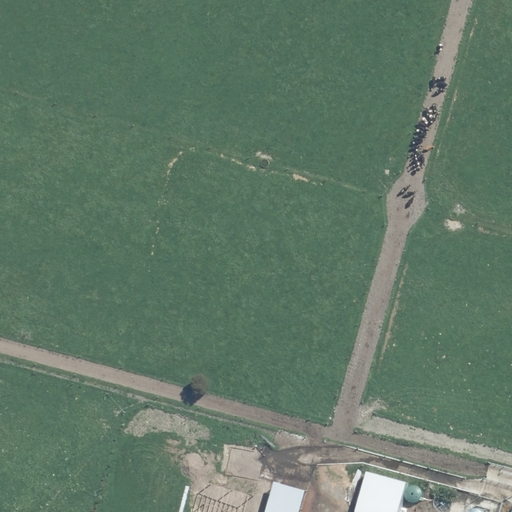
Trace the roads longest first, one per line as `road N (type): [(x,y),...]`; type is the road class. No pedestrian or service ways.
road 1 (track): [(0,357),(345,451),(468,0)]
road 2 (track): [(345,451),(511,493)]
